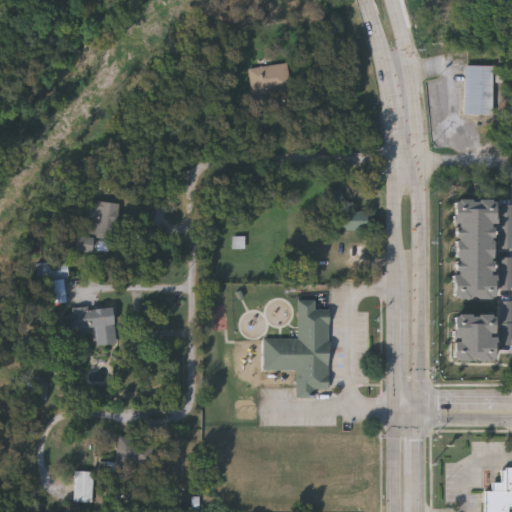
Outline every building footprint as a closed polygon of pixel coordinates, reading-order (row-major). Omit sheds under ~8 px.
[(247,67),(286,62),(290,89),(251,94),(247,67)] [(493,115),(494,66),(466,66),(465,115),(493,115)] [(75,249),(78,220),(89,221),(91,199),(117,202),(112,238),(97,236),(95,252),(75,249)] [(493,224),(496,224),(495,200),(455,201),(455,224),(456,224),(458,275),(454,275),(455,299),(496,298),(495,275),(494,275),(493,224)] [(511,205),(502,205),(502,249),(511,248),(511,205)] [(365,228),(343,228),(343,219),(365,219),(365,228)] [(244,236),(244,247),(233,247),(233,236),(244,236)] [(502,291),(511,290),(511,257),(502,258),(502,291)] [(68,277),(62,277),(64,300),(49,301),(48,279),(37,279),(36,261),(67,259),(68,277)] [(328,387),(311,387),(311,396),(296,396),(296,369),(263,368),(263,337),(297,337),(298,298),(315,299),(314,308),(329,308),(328,387)] [(511,301),(501,301),(502,345),(511,345),(511,301)] [(112,304),(116,342),(94,345),(93,330),(73,333),(70,308),(112,304)] [(496,361),(496,335),(495,335),(496,316),(455,315),(455,340),(455,360),(496,361)] [(114,472),(118,437),(152,441),(150,465),(137,463),(136,474),(114,472)] [(511,469),(502,470),(502,483),(493,483),(493,491),(486,491),(485,511),(509,511),(509,509),(511,509),(511,469)] [(92,470),(92,501),(74,501),(74,470),(92,470)]
